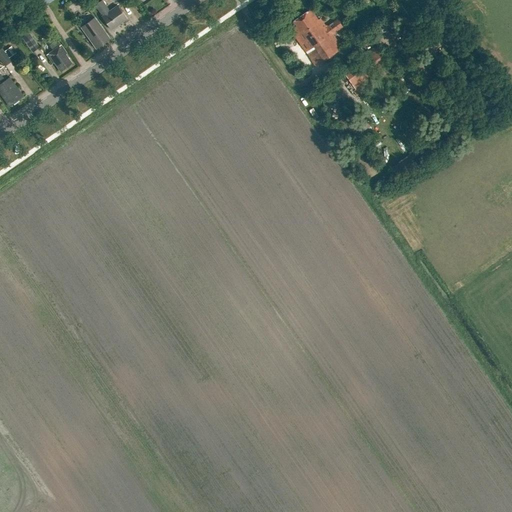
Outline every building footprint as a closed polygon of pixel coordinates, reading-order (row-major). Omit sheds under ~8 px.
[(95,5),(102,16),(102,17),(111,30),(126,19),(117,6),(109,12),(101,1),(95,5)] [(409,17),(397,1),(392,4),(403,21),(409,17)] [(343,47),(342,44),(340,45),(331,33),(341,26),(337,20),(327,27),(326,25),(325,26),(320,19),(318,20),(310,9),(287,25),(316,66),(332,55),(343,47)] [(81,27),(96,49),(109,39),(94,18),(81,27)] [(381,25),(387,33),(394,28),(388,19),(381,25)] [(23,38),(33,52),(40,47),(30,33),(23,38)] [(417,44),(425,56),(442,44),(434,33),(417,44)] [(53,62),(60,71),(72,63),(65,54),(66,53),(61,45),(60,45),(57,40),(49,45),(53,51),(47,55),(52,63),(53,62)] [(0,48),(0,60),(4,66),(11,61),(8,57),(15,52),(10,46),(3,51),(1,47),(0,48)] [(342,71),(354,89),(389,64),(377,46),(342,71)] [(0,94),(9,107),(19,99),(17,96),(21,94),(10,78),(5,81),(0,74),(0,94)] [(364,116),(353,123),(360,133),(371,125),(364,116)] [(344,120),(337,124),(341,132),(349,128),(344,120)]
